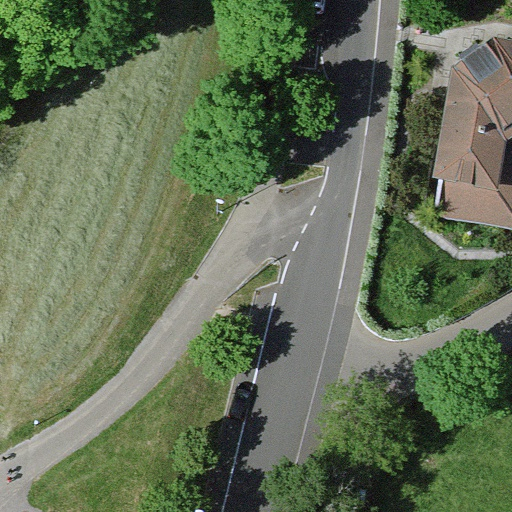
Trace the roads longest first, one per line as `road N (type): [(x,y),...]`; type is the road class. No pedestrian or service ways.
road 1 (residential): [(360,0),(348,153),(288,384)]
road 2 (residential): [(288,384),(339,388),(445,356),(511,324)]
road 3 (residential): [(288,384),(247,511)]
